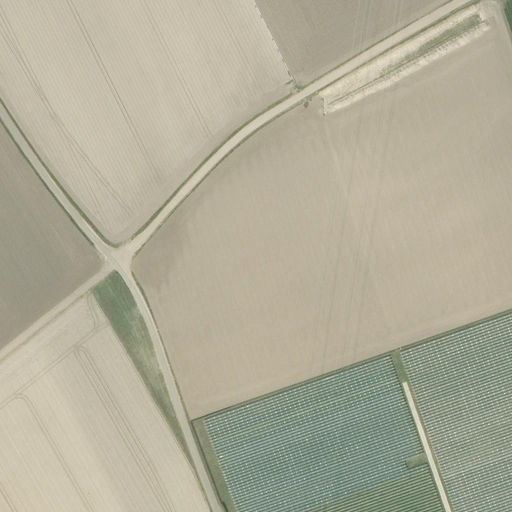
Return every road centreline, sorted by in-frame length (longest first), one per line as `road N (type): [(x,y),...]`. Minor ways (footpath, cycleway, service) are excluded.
road 1 (track): [(466,0),(263,119),(214,158),(116,263),(0,358)]
road 2 (unclassified): [(218,511),(130,282),(0,107)]
road 3 (track): [(448,511),(395,355)]
